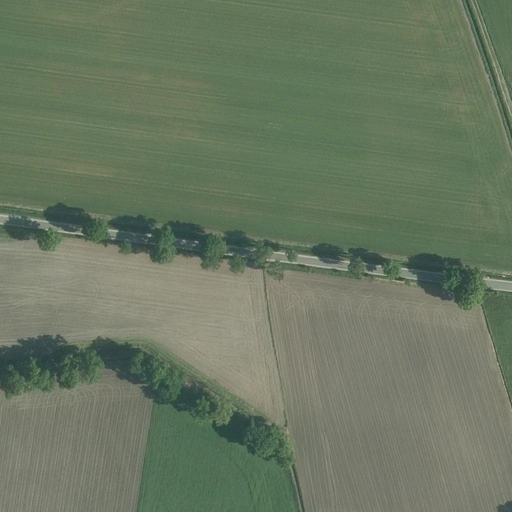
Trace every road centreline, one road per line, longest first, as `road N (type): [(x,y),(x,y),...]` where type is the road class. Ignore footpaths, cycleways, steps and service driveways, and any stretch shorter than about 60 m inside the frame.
road 1 (unclassified): [(0,219),(511,287)]
road 2 (track): [(471,0),(511,122)]
